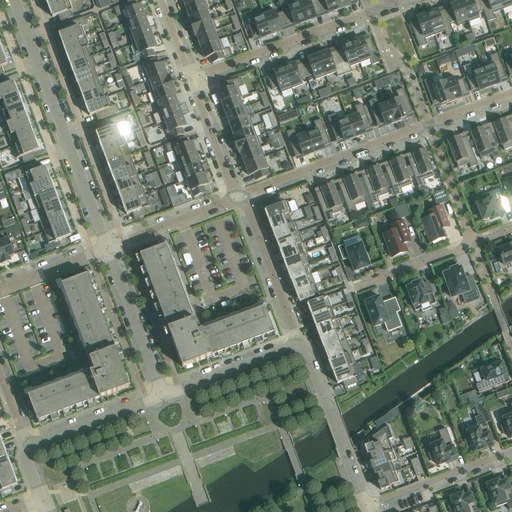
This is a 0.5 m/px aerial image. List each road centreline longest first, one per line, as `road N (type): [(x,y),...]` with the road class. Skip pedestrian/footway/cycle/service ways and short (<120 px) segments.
road 1 (residential): [(14,0),(108,248)]
road 2 (residential): [(408,0),(190,79)]
road 3 (residential): [(430,125),(237,197)]
road 4 (residential): [(237,197),(303,348)]
road 5 (residential): [(108,248),(162,395)]
road 6 (residential): [(364,507),(511,455)]
road 7 (residential): [(162,395),(303,348)]
road 8 (residential): [(29,444),(162,395)]
road 9 (residential): [(237,197),(108,248)]
road 10 (residential): [(352,292),(473,245)]
road 11 (residential): [(430,125),(473,245)]
road 12 (residential): [(190,79),(237,197)]
